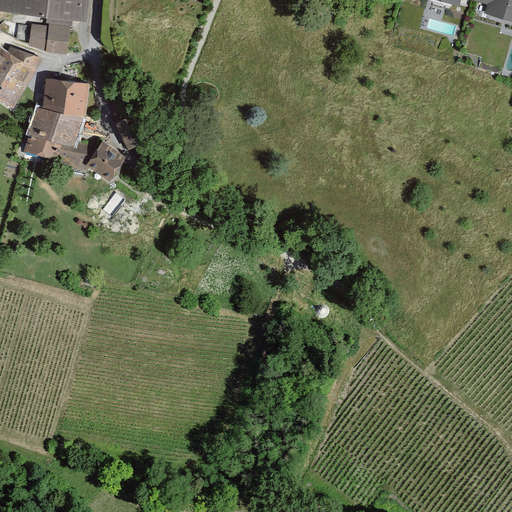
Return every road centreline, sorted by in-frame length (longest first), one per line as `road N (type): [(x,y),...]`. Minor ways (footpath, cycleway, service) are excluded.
road 1 (track): [(511,452),(314,272),(146,189)]
road 2 (residential): [(146,189),(104,109),(96,0)]
